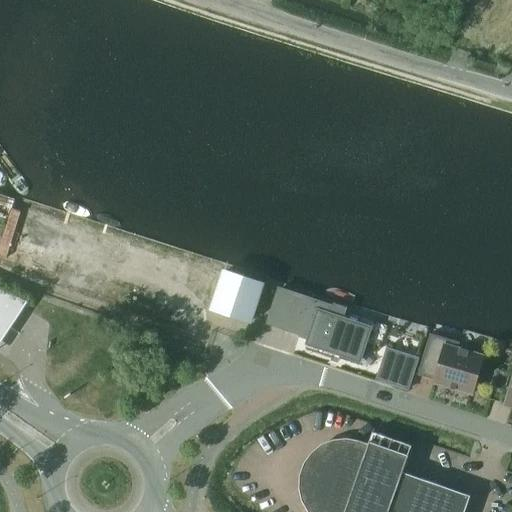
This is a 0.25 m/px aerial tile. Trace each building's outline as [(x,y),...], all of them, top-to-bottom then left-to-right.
[(159,263),(148,297),(197,313),(202,299),(213,303),(211,310),(249,322),(259,292),(221,279),(215,297),(204,293),(208,279),(159,263)] [(0,287),(0,340),(28,299),(0,287)] [(279,290),(268,323),(309,337),(307,344),(308,344),(340,354),(339,356),(343,357),(343,355),(358,360),(358,361),(359,361),(370,329),(371,329),(343,320),(347,309),(335,305),(334,308),(279,290)] [(433,383),(471,395),(483,357),(457,349),(459,343),(430,334),(418,375),(419,376),(420,374),(435,378),(433,383)] [(386,349),(376,380),(407,390),(418,359),(386,349)] [(464,511),(470,497),(402,473),(407,459),(405,459),(404,463),(368,451),(369,446),(368,445),(366,450),(357,447),(346,445),(335,446),(324,450),(315,457),(308,466),(305,477),(304,489),(307,500),(312,510),(314,511),(464,511)]
